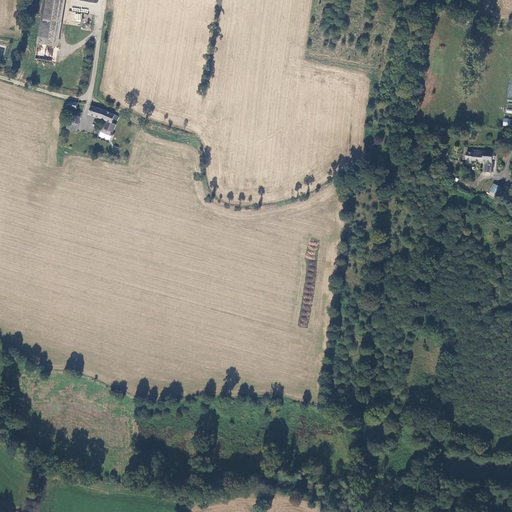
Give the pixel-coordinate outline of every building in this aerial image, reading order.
[(44,0),(38,42),(54,45),(61,0),(44,0)] [(81,22),(82,12),(68,11),(68,21),(81,22)] [(69,108),(77,110),(78,104),(71,102),(70,103),(68,102),(67,102),(66,104),(67,105),(68,106),(69,106),(69,108)] [(108,112),(91,106),(89,115),(107,122),(112,124),(114,120),(117,122),(120,117),(108,112)] [(82,113),(76,111),(73,123),(75,124),(75,127),(78,128),(82,113)] [(73,123),(68,122),(66,129),(77,132),(78,128),(75,127),(75,124),(73,123)] [(107,122),(104,129),(112,132),(115,125),(112,124),(107,122)] [(489,174),(492,154),(482,153),(482,157),(472,155),(472,154),(466,153),(464,161),(483,164),(482,173),(489,174)] [(493,185),(490,190),(498,195),(501,189),(493,185)]
